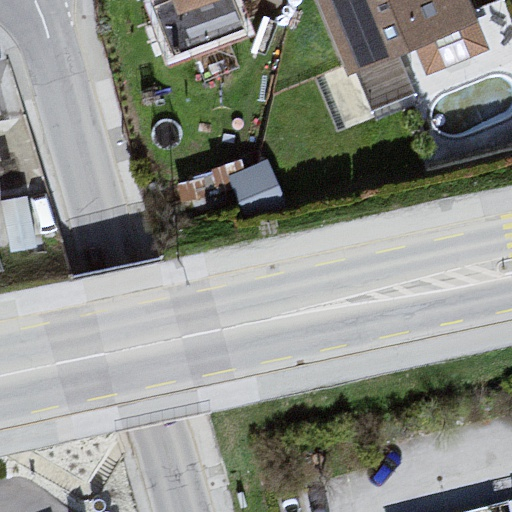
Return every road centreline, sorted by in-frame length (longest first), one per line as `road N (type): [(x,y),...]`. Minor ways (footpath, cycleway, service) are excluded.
road 1 (residential): [(32,0),(182,511)]
road 2 (primary): [(511,266),(0,379)]
